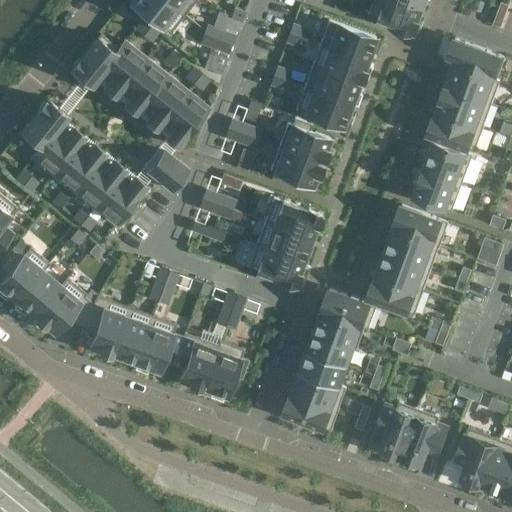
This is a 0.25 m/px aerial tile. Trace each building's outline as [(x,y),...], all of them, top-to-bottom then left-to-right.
[(167,0),(131,0),(130,2),(169,33),(185,14),(167,0)] [(167,0),(185,14),(196,0),(167,0)] [(373,0),(368,15),(385,21),(401,27),(401,28),(412,32),(412,31),(415,32),(419,21),(418,20),(423,7),(403,0),(373,0)] [(501,2),(497,14),(505,16),(509,5),(501,2)] [(234,7),(231,16),(242,20),(245,11),(234,7)] [(497,14),(493,25),(501,27),(505,16),(497,14)] [(142,19),(135,29),(143,35),(150,25),(142,19)] [(328,20),(321,40),(368,58),(375,37),(328,20)] [(292,23),(289,32),(300,36),(304,27),(292,23)] [(207,24),(203,33),(214,37),(218,28),(207,24)] [(150,25),(143,35),(151,41),(158,32),(150,25)] [(73,66),(71,68),(83,77),(92,84),(95,79),(101,73),(120,49),(119,47),(100,32),(80,57),(79,56),(72,65),(73,66)] [(289,32),(286,41),(297,45),(300,36),(289,32)] [(203,33),(200,43),(211,47),(214,37),(203,33)] [(455,38),(449,55),(456,58),(454,64),(497,79),(505,57),(455,38)] [(120,49),(101,73),(109,80),(104,87),(107,89),(114,94),(116,96),(121,90),(120,89),(146,57),(124,40),(119,47),(120,49)] [(321,40),(312,63),(359,80),(361,81),(365,70),(363,69),(368,58),(321,40)] [(172,50),(165,60),(173,66),(180,57),(172,50)] [(207,64),(220,68),(225,55),(212,51),(207,64)] [(146,57),(120,89),(121,90),(130,97),(125,103),(128,106),(134,111),(137,113),(142,106),(141,106),(167,74),(146,57)] [(312,63),(304,86),(351,103),(357,105),(361,93),(356,91),(359,80),(312,63)] [(454,64),(445,86),(492,103),(500,81),(497,79),(454,64)] [(277,65),(273,75),(285,79),(288,69),(277,65)] [(193,67),(185,76),(193,82),(200,73),(193,67)] [(200,73),(193,82),(201,89),(208,80),(200,73)] [(167,74),(141,106),(142,106),(151,114),(146,120),(149,122),(155,127),(157,129),(162,123),(162,122),(187,91),(167,74)] [(273,75),(270,84),(281,88),(285,79),(273,75)] [(304,86),(295,110),(342,127),(350,106),(351,103),(304,86)] [(445,86),(437,109),(483,126),(492,103),(445,86)] [(187,91),(162,122),(162,123),(171,130),(166,137),(169,139),(175,144),(178,146),(179,146),(209,108),(187,91)] [(38,109),(19,134),(38,149),(39,150),(59,125),(64,119),(68,115),(59,107),(47,98),(46,100),(45,99),(37,108),(38,109)] [(437,109),(428,133),(474,150),(483,126),(437,109)] [(288,122),(279,146),(323,162),(328,149),(326,148),(330,138),(310,130),(312,123),(295,117),(292,123),(288,122)] [(38,149),(32,156),(53,173),(79,141),(80,142),(85,136),(82,134),(76,129),(73,126),(68,133),(59,125),(39,150),(38,149)] [(251,125),(247,134),(258,138),(262,129),(251,125)] [(247,134),(244,144),(255,148),(258,138),(247,134)] [(435,140),(424,168),(462,182),(473,154),(435,140)] [(79,141),(53,173),(74,190),(100,158),(100,159),(105,152),(103,150),(96,145),(94,143),(89,149),(80,142),(79,141)] [(279,146),(270,170),(274,171),(272,178),(289,184),(292,178),(312,185),(316,174),(318,175),(323,162),(279,146)] [(164,150),(148,171),(154,176),(172,190),(188,169),(187,169),(170,155),(164,150)] [(100,158),(74,190),(95,206),(120,174),(121,175),(126,169),(123,166),(117,162),(115,160),(110,166),(100,159),(100,158)] [(424,168),(414,196),(452,210),(462,182),(424,168)] [(23,169),(15,178),(23,184),(23,185),(31,175),(23,169)] [(120,174),(95,206),(116,223),(147,185),(146,185),(144,183),(138,178),(135,176),(130,182),(121,175),(120,174)] [(31,175),(23,185),(31,191),(38,182),(31,175)] [(60,191),(52,201),(60,207),(68,198),(60,191)] [(0,246),(12,232),(2,224),(17,206),(0,192),(0,246)] [(225,195),(221,205),(232,209),(236,199),(225,195)] [(273,197),(264,220),(312,237),(315,229),(316,225),(317,226),(321,215),(319,213),(319,212),(308,208),(307,209),(273,197)] [(402,204),(393,227),(440,244),(448,222),(402,204)] [(221,205),(218,214),(229,218),(232,209),(221,205)] [(80,208),(73,217),(80,223),(88,214),(80,208)] [(88,214),(80,223),(88,229),(96,220),(88,214)] [(493,215),(490,225),(502,229),(506,219),(493,215)] [(264,220),(256,243),(303,260),(312,237),(264,220)] [(213,227),(210,236),(221,240),(225,231),(213,227)] [(393,227),(385,250),(432,267),(440,244),(393,227)] [(77,228),(69,237),(77,244),(85,234),(77,228)] [(485,237),(482,245),(494,249),(497,241),(485,237)] [(256,243),(248,266),(280,278),(282,279),(281,280),(293,284),(293,283),(296,284),(300,273),(299,273),(303,260),(256,243)] [(0,294),(5,299),(9,294),(18,301),(43,270),(50,263),(30,246),(23,254),(14,245),(0,261),(0,269),(6,274),(0,281),(0,294)] [(385,250),(377,273),(423,290),(432,267),(385,250)] [(464,267),(459,278),(467,281),(471,270),(464,267)] [(18,301),(14,306),(24,314),(28,310),(35,315),(60,284),(43,270),(18,301)] [(377,273),(368,296),(415,313),(423,290),(377,273)] [(60,284),(35,315),(37,317),(36,318),(45,326),(46,325),(54,332),(67,317),(79,327),(90,306),(82,300),(87,294),(66,277),(60,284)] [(459,278),(455,289),(463,292),(467,281),(459,278)] [(152,286),(148,297),(158,300),(162,289),(152,286)] [(162,289),(158,300),(167,304),(171,293),(162,289)] [(330,289),(323,308),(366,324),(369,325),(377,306),(330,289)] [(90,306),(79,327),(94,332),(89,345),(100,349),(99,350),(111,354),(111,353),(113,354),(130,307),(96,295),(90,306)] [(130,307),(113,354),(136,363),(153,316),(130,307)] [(323,308),(316,328),(355,343),(358,344),(366,324),(323,308)] [(220,310),(216,322),(225,325),(229,314),(220,310)] [(229,314),(225,325),(235,329),(239,317),(229,314)] [(136,363),(134,368),(146,373),(149,367),(159,371),(163,358),(173,361),(182,336),(173,333),(176,324),(153,316),(136,363)] [(444,320),(440,331),(447,334),(452,323),(444,320)] [(316,328),(307,350),(347,365),(355,343),(316,328)] [(440,331),(436,342),(443,345),(447,334),(440,331)] [(182,336),(173,361),(184,365),(179,378),(190,382),(190,383),(201,387),(201,386),(202,386),(217,344),(184,332),(182,336)] [(397,337),(393,349),(400,352),(404,340),(397,337)] [(217,344),(202,386),(212,390),(210,396),(222,400),(224,395),(226,395),(234,375),(241,377),(247,360),(240,357),(244,348),(219,340),(217,344)] [(404,340),(400,352),(407,355),(412,343),(404,340)] [(307,350),(300,371),(347,388),(348,384),(341,381),(347,365),(307,350)] [(378,364),(374,376),(382,378),(386,367),(378,364)] [(300,371),(293,391),(339,408),(347,388),(300,371)] [(374,376),(370,387),(378,389),(382,378),(374,376)] [(460,386),(457,393),(469,397),(471,390),(460,386)] [(483,394),(471,390),(469,397),(480,401),(483,394)] [(293,391),(285,411),(312,421),(310,425),(322,429),(323,425),(332,428),(339,408),(293,391)] [(386,404),(376,431),(387,435),(382,448),(402,455),(419,408),(399,401),(397,408),(386,404)] [(364,405),(359,416),(367,419),(371,408),(364,405)] [(419,408),(402,455),(422,463),(427,449),(437,453),(447,426),(437,422),(439,416),(419,408)] [(359,416),(355,427),(363,430),(367,419),(359,416)] [(468,426),(456,460),(467,464),(462,477),(482,485),(499,438),(468,426)] [(499,438),(482,485),(483,485),(483,484),(505,492),(505,493),(506,493),(511,475),(511,442),(500,439),(500,438),(499,438)]
